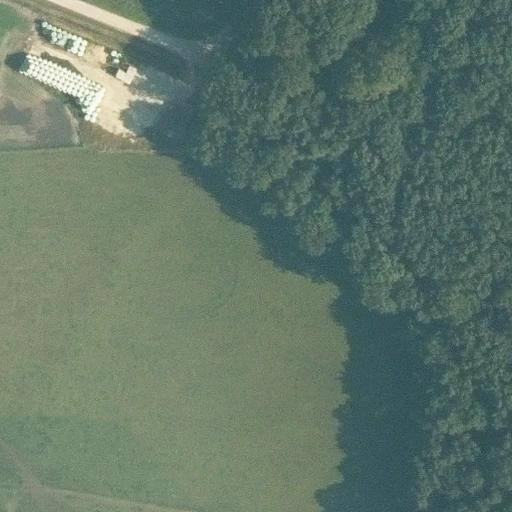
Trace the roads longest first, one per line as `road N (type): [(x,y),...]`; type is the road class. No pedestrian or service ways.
road 1 (track): [(511,427),(360,224),(183,42)]
road 2 (unclassified): [(69,0),(157,38),(219,49),(250,0)]
